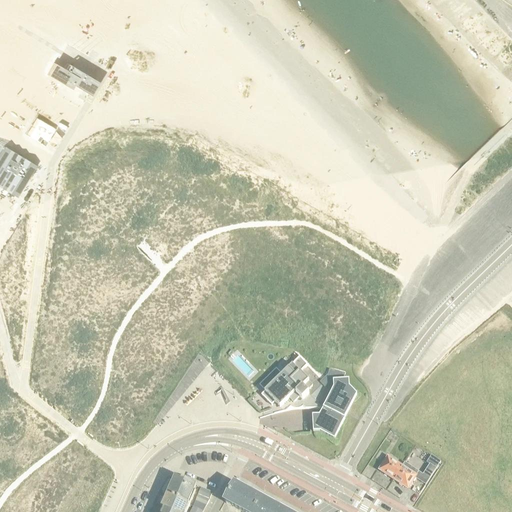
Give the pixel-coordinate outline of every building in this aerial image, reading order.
[(52,61),(45,73),(88,94),(96,81),(67,63),(64,68),(52,61)] [(28,136),(45,146),(55,129),(39,119),(28,136)] [(36,165),(4,146),(0,152),(0,186),(17,197),(36,165)] [(299,358),(264,392),(271,399),(280,408),(282,406),(286,411),(290,410),(294,409),(298,409),(300,408),(302,408),(303,406),(305,409),(323,409),(330,394),(319,383),(325,377),(310,362),(307,366),(299,358)] [(319,416),(312,416),(312,417),(318,417),(318,431),(313,432),(315,432),(315,434),(331,442),(333,439),(344,418),(343,417),(348,409),(349,409),(356,395),(349,388),(349,381),(348,381),(348,386),(347,386),(343,381),(344,374),(342,379),(328,375),(330,370),(329,370),(328,375),(325,377),(319,383),(330,394),(323,409),(319,416)] [(402,467),(393,480),(408,489),(415,478),(425,485),(441,462),(431,456),(426,463),(429,465),(423,475),(405,463),(402,467)] [(379,470),(393,480),(402,467),(387,457),(379,470)] [(175,478),(172,485),(174,486),(169,497),(186,504),(187,505),(196,486),(182,480),(175,478)] [(224,502),(238,510),(248,492),(234,485),(233,487),(232,486),(232,487),(230,490),(231,491),(224,502)] [(209,500),(212,493),(201,488),(198,495),(192,507),(203,511),(209,500)] [(238,510),(242,511),(254,511),(261,500),(248,492),(238,510)] [(184,509),(186,504),(169,497),(167,496),(162,508),(170,511),(179,511),(182,508),(184,509)] [(271,511),(274,507),(261,500),(254,511),(271,511)]
